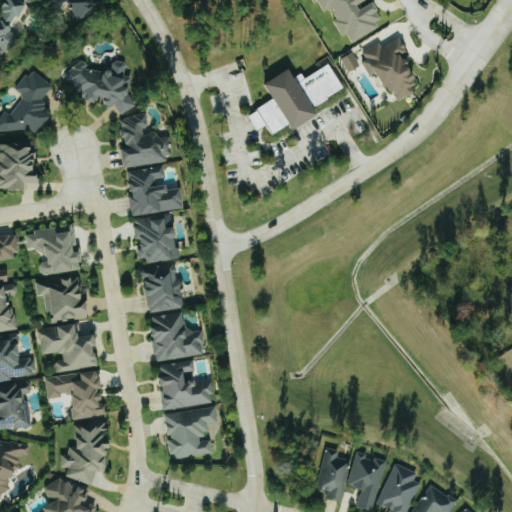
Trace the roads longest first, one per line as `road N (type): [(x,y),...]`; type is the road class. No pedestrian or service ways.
road 1 (residential): [(141,0),(199,129),(253,459),(253,511)]
road 2 (residential): [(124,511),(137,477),(136,443),(101,216),(86,200),(0,214)]
road 3 (residential): [(220,247),(290,218),(413,136),(511,2)]
road 4 (residential): [(278,511),(137,477)]
